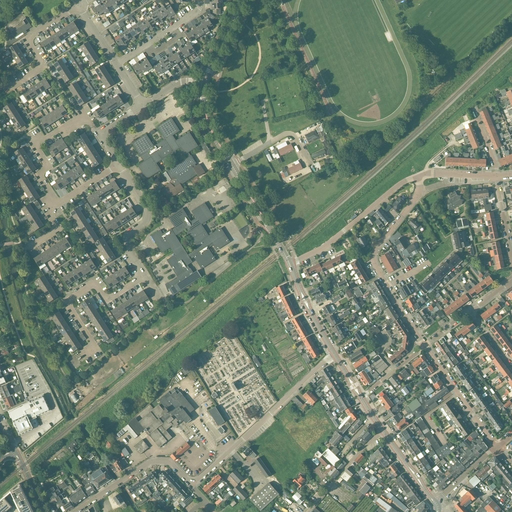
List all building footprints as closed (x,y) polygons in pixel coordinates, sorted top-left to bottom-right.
[(105,5),(110,13),(114,10),(108,0),(107,0),(106,1),(108,3),(105,5)] [(108,0),(114,10),(119,7),(114,0),(112,0),(111,1),(110,0),(108,0)] [(190,3),(179,11),(183,16),(193,8),(190,3)] [(210,4),(211,10),(216,9),(217,15),(221,14),(220,9),(219,3),(210,4)] [(104,14),(105,16),(110,13),(105,5),(102,7),(100,5),(99,6),(104,14)] [(99,17),(104,14),(99,6),(92,10),(94,13),(96,12),(98,14),(97,14),(98,15),(99,17)] [(164,7),(170,17),(175,14),(170,6),(165,9),(164,7)] [(170,17),(164,7),(159,10),(164,18),(167,16),(169,18),(170,17)] [(164,18),(159,10),(155,13),(161,23),(163,22),(161,20),(164,18)] [(158,22),(160,24),(161,23),(155,13),(150,16),(155,24),(158,22)] [(27,33),(26,31),(31,27),(23,14),(8,23),(8,26),(9,28),(8,28),(15,38),(23,33),(24,35),(27,33)] [(150,16),(146,19),(152,29),(154,28),(152,26),(155,24),(150,16)] [(212,26),(207,18),(202,21),(208,29),(212,26)] [(149,28),(151,30),(152,29),(146,19),(141,21),(146,30),(149,28)] [(141,21),(136,24),(143,35),(145,34),(143,31),(146,30),(141,21)] [(201,22),(202,24),(199,26),(204,34),(209,31),(208,29),(202,21),(201,22)] [(74,23),(69,26),(74,34),(79,31),(74,23)] [(136,24),(132,27),(137,35),(140,34),(141,36),(143,35),(136,24)] [(195,25),(193,27),(200,37),(204,34),(199,26),(196,28),(195,25)] [(69,26),(64,29),(70,37),(74,34),(69,26)] [(134,37),(137,35),(132,27),(127,30),(134,40),(136,39),(134,37)] [(195,39),(200,37),(193,27),(192,28),(193,30),(190,32),(195,39)] [(65,40),(70,37),(64,29),(60,31),(65,40)] [(134,40),(127,30),(123,33),(128,41),(131,39),(132,41),(134,40)] [(65,40),(60,31),(55,34),(60,42),(65,40)] [(186,31),(184,33),(191,43),(195,39),(190,32),(187,33),(186,31)] [(125,46),(127,45),(125,43),(128,41),(123,33),(118,36),(120,39),(120,38),(125,46)] [(55,34),(51,37),(56,45),(60,42),(55,34)] [(46,40),(51,48),(56,45),(51,37),(46,40)] [(115,41),(120,49),(125,46),(120,38),(120,39),(115,41)] [(42,44),(47,51),(51,48),(46,40),(41,43),(42,44)] [(88,42),(80,48),(83,52),(91,47),(88,42)] [(188,45),(185,47),(190,55),(195,52),(189,42),(187,43),(188,45)] [(16,45),(8,50),(11,54),(19,49),(16,45)] [(181,46),(179,47),(186,58),(190,55),(185,47),(182,49),(181,46)] [(94,52),(91,47),(83,52),(86,57),(94,52)] [(179,51),(176,53),(181,61),(186,58),(179,47),(178,49),(179,51)] [(22,54),(19,49),(11,54),(14,59),(22,54)] [(97,56),(94,52),(86,57),(89,61),(97,56)] [(172,53),(170,54),(177,63),(181,61),(176,53),(173,55),(172,53)] [(22,54),(14,59),(17,64),(25,58),(22,54)] [(170,57),(167,59),(172,66),(177,63),(170,54),(169,55),(170,57)] [(100,61),(97,56),(89,61),(92,66),(100,61)] [(20,68),(28,63),(25,58),(17,64),(20,68)] [(153,73),(155,77),(157,75),(152,68),(146,58),(144,59),(145,61),(142,63),(148,71),(148,70),(151,75),(153,73)] [(168,69),(172,66),(167,59),(164,60),(163,58),(161,59),(168,69)] [(161,59),(160,61),(161,63),(158,65),(163,72),(168,69),(161,59)] [(61,60),(53,65),(56,69),(64,64),(61,60)] [(138,63),(136,64),(143,74),(148,71),(142,63),(139,65),(138,63)] [(64,64),(56,69),(59,74),(67,69),(64,64)] [(142,72),(143,74),(136,64),(132,67),(137,75),(142,72)] [(158,75),(159,75),(163,72),(158,65),(155,66),(154,64),(152,65),(153,67),(152,68),(157,75),(158,75)] [(103,65),(95,70),(98,75),(106,70),(103,65)] [(67,69),(59,74),(62,79),(70,73),(67,69)] [(109,75),(106,70),(98,75),(101,80),(109,75)] [(73,78),(70,73),(62,79),(65,83),(73,78)] [(112,79),(109,75),(101,80),(104,84),(112,79)] [(45,79),(41,82),(46,90),(50,87),(45,79)] [(115,84),(112,79),(104,84),(107,89),(115,84)] [(36,85),(41,93),(46,90),(41,82),(36,85)] [(76,83),(68,88),(71,92),(79,87),(76,83)] [(36,85),(32,88),(37,96),(41,93),(36,85)] [(82,92),(79,87),(71,92),(74,97),(82,92)] [(509,87),(503,92),(506,98),(511,95),(511,90),(511,91),(509,87)] [(27,91),(32,99),(37,96),(32,88),(27,91)] [(27,102),(32,99),(27,91),(22,94),(27,102)] [(82,92),(74,97),(77,102),(85,96),(82,92)] [(88,101),(85,96),(77,102),(80,106),(88,101)] [(118,96),(114,99),(119,107),(124,104),(118,96)] [(119,107),(114,99),(109,102),(114,110),(119,107)] [(109,102),(104,105),(110,113),(114,110),(109,102)] [(12,104),(4,109),(7,114),(15,109),(12,104)] [(110,113),(104,105),(100,108),(105,116),(110,113)] [(482,113),(480,114),(481,118),(491,114),(487,105),(481,110),(482,113)] [(62,106),(58,109),(63,117),(68,114),(62,106)] [(95,111),(100,119),(105,116),(100,108),(95,111)] [(15,109),(7,114),(11,119),(19,114),(15,109)] [(58,109),(53,112),(58,120),(63,117),(58,109)] [(58,120),(53,112),(49,114),(54,123),(58,120)] [(11,119),(14,125),(22,120),(19,114),(11,119)] [(54,123),(49,114),(44,117),(49,126),(54,123)] [(491,114),(481,118),(483,122),(492,118),(491,114)] [(39,120),(45,129),(49,126),(44,117),(39,120)] [(154,143),(153,141),(151,143),(146,135),(132,144),(140,157),(140,156),(144,162),(138,166),(147,180),(160,171),(156,164),(162,160),(164,163),(167,160),(175,158),(173,152),(179,148),(186,159),(190,156),(188,153),(198,146),(189,133),(181,138),(180,136),(178,137),(179,139),(176,141),(172,136),(179,131),(171,118),(157,128),(162,135),(161,136),(162,138),(164,140),(154,147),(152,145),(154,143)] [(492,118),(483,122),(484,123),(485,127),(494,123),(492,118)] [(18,130),(26,125),(22,120),(14,125),(18,130)] [(467,122),(461,126),(464,133),(473,129),(471,125),(469,126),(467,122)] [(494,123),(485,127),(487,131),(496,127),(494,123)] [(315,129),(320,138),(327,135),(322,125),(315,129)] [(304,134),(313,131),(311,126),(301,130),(304,136),(305,135),(304,134)] [(496,127),(487,131),(489,135),(498,132),(496,127)] [(318,138),(315,131),(304,136),(307,143),(318,138)] [(86,132),(76,139),(79,143),(87,138),(85,135),(88,134),(86,132)] [(498,132),(489,135),(489,136),(490,140),(500,136),(498,132)] [(500,136),(490,140),(491,141),(492,144),(501,141),(500,136)] [(87,138),(79,143),(82,147),(92,141),(91,139),(89,140),(87,138)] [(59,141),(58,139),(56,140),(63,150),(67,147),(62,139),(59,141)] [(55,141),(56,143),(54,144),(59,152),(63,150),(56,140),(55,141)] [(93,142),(92,141),(82,147),(84,151),(92,146),(91,144),(93,142)] [(325,141),(322,142),(329,156),(332,154),(333,155),(335,154),(333,151),(334,150),(331,144),(328,146),(325,141)] [(501,141),(492,144),(492,145),(494,149),(497,147),(498,151),(505,148),(501,141)] [(206,154),(210,152),(206,142),(201,144),(206,154)] [(50,144),(48,145),(52,151),(55,155),(59,152),(54,144),(51,146),(50,144)] [(278,151),(281,157),(294,151),(291,144),(278,151)] [(94,148),(92,146),(84,151),(87,155),(97,149),(96,147),(94,148)] [(14,153),(18,159),(26,153),(22,148),(14,153)] [(97,149),(87,155),(90,159),(98,154),(96,152),(98,150),(97,149)] [(276,157),(277,160),(279,164),(282,163),(280,158),(278,153),(278,154),(275,149),(272,150),(274,154),(272,155),(274,158),(276,157)] [(311,156),(313,160),(326,154),(324,150),(311,156)] [(18,159),(21,164),(29,159),(26,153),(18,159)] [(98,154),(90,159),(92,163),(102,157),(101,155),(99,156),(98,154)] [(507,154),(502,156),(506,165),(510,163),(507,154)] [(196,164),(191,156),(190,156),(186,159),(166,172),(162,175),(167,180),(168,179),(169,181),(169,182),(170,183),(161,192),(164,196),(166,195),(169,200),(183,190),(180,185),(197,175),(199,177),(205,173),(199,164),(196,166),(195,164),(196,164)] [(502,156),(498,158),(501,167),(506,165),(502,156)] [(103,158),(102,157),(92,163),(95,167),(103,162),(101,160),(103,158)] [(33,164),(29,159),(21,164),(24,169),(33,164)] [(24,169),(28,175),(30,174),(31,176),(34,174),(33,172),(36,169),(33,164),(24,169)] [(288,170),(290,175),(302,169),(300,164),(288,170)] [(79,165),(75,168),(81,178),(83,177),(82,175),(84,173),(79,165)] [(78,177),(80,179),(81,178),(75,168),(71,171),(76,179),(78,177)] [(73,184),(75,182),(74,180),(76,179),(71,171),(67,173),(73,184)] [(70,183),(72,185),(73,184),(67,173),(63,176),(68,184),(70,183)] [(26,176),(18,181),(21,187),(29,182),(26,176)] [(63,176),(59,179),(65,189),(67,188),(66,185),(68,184),(63,176)] [(55,181),(60,189),(62,188),(64,190),(65,189),(59,179),(55,181)] [(119,189),(114,181),(110,184),(115,192),(119,189)] [(33,187),(29,182),(21,187),(25,192),(33,187)] [(110,184),(105,187),(110,195),(115,192),(110,184)] [(33,187),(25,192),(28,197),(36,192),(33,187)] [(110,195),(105,187),(101,190),(106,198),(110,195)] [(101,190),(96,193),(101,201),(106,198),(101,190)] [(472,202),(472,200),(477,199),(476,190),(471,191),(471,194),(468,195),(469,202),(472,202)] [(28,197),(32,203),(33,201),(35,204),(38,202),(36,200),(39,197),(36,192),(28,197)] [(453,209),(455,208),(462,204),(454,192),(448,195),(450,199),(444,202),(449,211),(453,209)] [(96,193),(91,196),(97,204),(101,201),(96,193)] [(87,199),(92,207),(97,204),(91,196),(87,199)] [(405,202),(399,197),(392,205),(394,207),(392,209),(395,211),(397,209),(398,210),(405,202)] [(105,204),(108,209),(117,203),(115,200),(111,203),(109,201),(105,204)] [(162,253),(171,247),(173,251),(192,239),(195,243),(201,239),(196,231),(202,226),(201,225),(213,217),(204,203),(191,211),(196,218),(191,222),(182,209),(168,218),(176,229),(172,232),(171,229),(162,234),(160,230),(151,236),(162,253)] [(29,204),(21,209),(25,215),(33,210),(29,204)] [(131,207),(127,210),(132,219),(137,216),(131,207)] [(78,208),(70,213),(71,215),(69,217),(70,218),(80,212),(78,208)] [(378,218),(385,226),(390,220),(384,213),(381,208),(375,213),(378,218)] [(33,210),(25,215),(28,220),(36,215),(33,210)] [(122,213),(127,222),(132,219),(127,210),(122,213)] [(75,221),(83,216),(80,212),(70,218),(71,220),(74,218),(75,221)] [(122,213),(118,216),(123,224),(127,222),(122,213)] [(36,215),(28,220),(32,225),(40,220),(36,215)] [(77,223),(75,225),(76,226),(86,220),(83,216),(75,221),(77,223)] [(118,227),(123,224),(118,216),(113,219),(118,227)] [(453,232),(460,231),(460,229),(469,227),(467,218),(455,220),(457,228),(453,229),(453,232)] [(113,219),(109,222),(114,230),(118,227),(113,219)] [(374,222),(380,229),(384,226),(378,219),(374,222)] [(35,231),(43,226),(40,220),(32,225),(35,231)] [(88,224),(86,220),(76,226),(77,228),(79,226),(80,229),(88,224)] [(417,233),(422,227),(419,225),(412,220),(408,224),(415,230),(414,230),(417,233)] [(104,225),(109,233),(114,230),(109,222),(104,225)] [(82,231),(80,233),(81,234),(91,228),(88,224),(80,229),(82,231)] [(195,243),(192,239),(173,251),(175,255),(167,260),(178,277),(168,283),(170,286),(171,286),(172,287),(169,289),(173,296),(174,296),(173,296),(201,277),(202,277),(197,270),(193,273),(190,268),(189,269),(187,265),(192,262),(190,259),(194,257),(201,269),(215,260),(207,247),(212,243),(217,250),(229,242),(220,228),(208,236),(202,226),(196,231),(201,239),(195,243)] [(94,232),(91,228),(81,234),(82,236),(84,235),(86,237),(94,232)] [(87,239),(85,241),(86,242),(96,236),(94,232),(86,237),(87,239)] [(367,244),(363,236),(358,239),(354,233),(351,235),(357,245),(359,244),(361,247),(367,244)] [(86,242),(87,244),(89,243),(91,245),(94,243),(99,240),(96,236),(86,242)] [(99,240),(94,243),(97,247),(105,242),(103,240),(106,238),(104,236),(99,240)] [(411,257),(418,253),(413,244),(408,247),(408,246),(406,243),(407,242),(406,242),(402,237),(394,242),(400,252),(401,254),(404,252),(403,250),(405,248),(407,251),(405,252),(407,255),(409,254),(411,257)] [(66,238),(60,242),(65,250),(71,246),(66,238)] [(60,242),(55,245),(60,253),(65,250),(60,242)] [(107,244),(105,242),(97,247),(100,251),(110,245),(109,243),(107,244)] [(55,245),(50,249),(55,257),(60,253),(55,245)] [(110,245),(100,251),(102,255),(110,250),(109,248),(111,246),(110,245)] [(50,249),(44,252),(50,260),(55,257),(50,249)] [(110,250),(102,255),(105,259),(115,253),(114,251),(112,252),(110,250)] [(44,252),(39,256),(44,264),(45,263),(46,265),(51,262),(49,260),(50,260),(44,252)] [(380,257),(383,263),(392,258),(389,252),(380,257)] [(116,254),(115,253),(105,259),(108,263),(116,258),(114,256),(116,254)] [(454,253),(450,257),(457,264),(458,266),(462,262),(454,253)] [(493,263),(502,261),(501,255),(494,256),(492,257),(493,263)] [(39,267),(44,264),(39,256),(34,259),(39,267)] [(343,262),(340,256),(335,258),(338,265),(343,262)] [(450,257),(447,261),(453,267),(457,264),(450,257)] [(335,258),(330,261),(333,267),(338,265),(335,258)] [(383,263),(386,268),(395,263),(392,258),(383,263)] [(407,259),(402,262),(406,267),(410,265),(407,259)] [(91,260),(87,262),(93,273),(95,271),(94,269),(96,268),(91,260)] [(356,260),(350,264),(353,269),(359,265),(356,260)] [(333,267),(330,261),(324,263),(328,270),(333,267)] [(447,261),(443,264),(449,271),(453,267),(447,261)] [(497,269),(503,268),(502,261),(493,263),(496,263),(497,269)] [(93,273),(87,262),(83,265),(88,273),(90,271),(92,274),(93,273)] [(324,263),(319,265),(323,272),(328,270),(324,263)] [(389,273),(398,268),(395,263),(386,268),(389,273)] [(323,272),(319,265),(319,264),(313,266),(316,273),(322,271),(322,272),(323,272)] [(443,264),(439,267),(446,274),(445,274),(446,275),(450,271),(449,271),(443,264)] [(83,265),(79,268),(85,278),(87,277),(85,274),(88,273),(83,265)] [(359,265),(353,269),(356,274),(362,270),(359,265)] [(313,266),(308,269),(311,276),(316,273),(313,266)] [(129,278),(131,277),(125,267),(121,270),(126,277),(128,276),(129,278)] [(446,274),(439,267),(436,271),(442,278),(442,277),(445,274),(446,274)] [(85,278),(79,268),(75,270),(80,278),(82,277),(84,279),(85,278)] [(303,271),(306,278),(311,276),(308,269),(303,271)] [(77,280),(80,278),(75,270),(71,273),(77,283),(79,282),(77,280)] [(126,277),(121,270),(117,272),(123,282),(125,281),(123,279),(126,277)] [(356,274),(359,278),(365,274),(362,270),(356,274)] [(442,278),(436,271),(432,274),(439,282),(443,278),(442,277),(442,278)] [(123,282),(117,272),(112,275),(118,283),(120,281),(122,283),(123,282)] [(77,283),(71,273),(66,275),(72,283),(74,282),(75,284),(77,283)] [(484,275),(486,278),(484,279),(489,285),(493,282),(492,280),(493,279),(491,276),(487,273),(484,275)] [(362,283),(368,279),(365,274),(359,278),(362,283)] [(439,282),(432,274),(428,278),(434,285),(436,286),(440,283),(439,282)] [(66,275),(62,278),(69,288),(71,287),(69,285),(72,283),(66,275)] [(118,283),(112,275),(108,277),(115,288),(117,287),(115,284),(118,283)] [(44,276),(36,281),(39,286),(47,281),(44,276)] [(104,280),(109,288),(112,286),(113,289),(115,288),(108,277),(104,280)] [(434,285),(428,278),(425,281),(431,288),(434,285)] [(469,279),(467,280),(477,293),(483,289),(479,284),(475,286),(473,283),(472,284),(469,279)] [(484,279),(479,284),(483,289),(489,285),(484,279)] [(345,280),(337,284),(339,288),(343,286),(345,289),(349,287),(345,280)] [(364,289),(366,292),(367,291),(368,291),(378,284),(376,280),(365,287),(366,288),(364,289)] [(468,283),(463,287),(467,292),(471,298),(477,293),(467,280),(467,281),(468,283)] [(51,286),(47,281),(39,286),(43,292),(51,286)] [(425,281),(421,285),(427,292),(431,288),(425,281)] [(370,295),(380,289),(378,284),(368,291),(369,294),(366,295),(368,297),(370,296),(370,295)] [(273,292),(275,295),(285,290),(282,285),(276,288),(272,290),(273,292)] [(406,285),(398,290),(401,294),(409,289),(406,285)] [(54,292),(51,286),(43,292),(46,297),(54,292)] [(318,287),(310,291),(312,297),(320,294),(318,287)] [(352,297),(354,299),(356,298),(350,288),(345,292),(349,299),(352,297)] [(357,298),(363,295),(359,288),(353,291),(357,298)] [(373,299),(383,293),(380,289),(370,295),(370,296),(373,299)] [(401,294),(403,298),(411,293),(409,289),(401,294)] [(143,290),(138,294),(143,302),(148,298),(143,290)] [(275,295),(271,296),(272,298),(273,299),(279,296),(280,298),(287,295),(285,290),(275,295)] [(329,291),(314,297),(317,303),(326,299),(325,297),(330,295),(329,291)] [(50,303),(58,297),(54,292),(46,297),(50,303)] [(385,297),(383,293),(373,299),(376,303),(385,297)] [(132,297),(138,305),(143,302),(138,294),(132,297)] [(469,299),(465,294),(459,298),(463,304),(469,299)] [(330,299),(333,303),(341,299),(339,295),(330,299)] [(280,305),(290,301),(287,296),(281,299),(282,301),(282,302),(279,303),(280,305)] [(409,308),(418,303),(418,302),(414,296),(405,301),(409,308)] [(420,297),(421,300),(418,302),(418,303),(409,308),(411,312),(419,307),(418,306),(422,303),(425,302),(422,296),(420,297)] [(132,297),(127,301),(132,309),(138,305),(132,297)] [(388,301),(385,297),(376,303),(377,305),(380,303),(382,305),(388,301)] [(463,304),(459,298),(454,302),(458,308),(463,304)] [(89,299),(81,304),(84,310),(92,304),(89,299)] [(127,312),(132,309),(127,301),(122,304),(127,312)] [(381,311),(390,305),(388,301),(382,305),(379,306),(381,309),(380,309),(381,311)] [(454,302),(449,306),(453,312),(458,308),(454,302)] [(331,305),(330,303),(322,308),(326,315),(329,313),(330,315),(336,311),(333,306),(331,305)] [(501,307),(497,303),(491,307),(495,312),(501,307)] [(96,310),(92,304),(84,310),(88,315),(96,310)] [(122,304),(116,308),(122,316),(127,312),(122,304)] [(292,306),(285,309),(286,311),(283,313),(284,315),(294,310),(292,306)] [(386,314),(385,314),(386,315),(393,310),(391,306),(384,311),(386,314)] [(443,310),(447,316),(453,312),(449,306),(443,310)] [(491,318),(489,316),(495,312),(491,307),(486,311),(491,318)] [(111,311),(116,319),(122,316),(116,308),(111,311)] [(57,309),(49,315),(53,320),(61,315),(57,309)] [(423,309),(414,316),(417,320),(426,313),(423,309)] [(96,310),(88,315),(91,320),(99,315),(96,310)] [(389,318),(388,318),(389,319),(396,314),(393,310),(386,315),(385,316),(386,317),(388,316),(389,318)] [(331,327),(337,324),(336,322),(341,319),(350,314),(348,311),(342,315),(340,316),(329,323),(331,327)] [(484,320),(485,322),(491,318),(486,311),(480,316),(483,320),(484,320)] [(429,317),(426,313),(417,320),(420,324),(429,317)] [(329,323),(340,316),(342,315),(341,314),(339,314),(338,314),(334,317),(332,315),(326,319),(329,323)] [(388,323),(387,322),(385,323),(387,326),(398,318),(396,314),(389,319),(389,320),(390,320),(391,321),(388,323)] [(64,320),(61,315),(53,320),(56,325),(64,320)] [(99,315),(91,320),(95,326),(103,320),(99,315)] [(429,324),(430,322),(433,320),(430,316),(429,317),(420,324),(423,328),(429,324)] [(289,325),(291,327),(300,322),(297,317),(291,321),(292,323),(289,325)] [(399,319),(393,323),(396,329),(402,324),(399,319)] [(56,325),(60,331),(68,325),(64,320),(56,325)] [(106,326),(103,320),(95,326),(98,331),(106,326)] [(291,327),(292,329),(295,328),(296,330),(303,326),(300,322),(291,327)] [(471,322),(466,327),(469,331),(475,327),(471,322)] [(495,325),(490,329),(494,334),(502,329),(498,323),(495,325)] [(332,328),(334,333),(345,326),(344,324),(339,327),(338,325),(332,328)] [(406,330),(402,324),(396,329),(399,333),(397,334),(398,335),(406,330)] [(71,330),(68,325),(60,331),(63,336),(71,330)] [(106,326),(98,331),(101,336),(109,331),(106,326)] [(295,334),(296,336),(305,331),(303,326),(296,330),(298,332),(295,334)] [(334,333),(337,337),(345,332),(344,330),(347,328),(345,326),(334,333)] [(469,331),(466,327),(460,331),(463,335),(469,331)] [(494,334),(498,340),(503,336),(501,333),(505,330),(504,330),(503,328),(502,328),(502,329),(494,334)] [(71,330),(63,336),(67,341),(75,336),(71,330)] [(360,330),(354,334),(359,342),(365,338),(360,330)] [(398,335),(400,339),(402,338),(409,336),(410,335),(406,330),(398,335)] [(113,336),(109,331),(101,336),(105,342),(113,336)] [(295,337),(296,339),(300,337),(302,339),(308,335),(305,331),(296,336),(295,337)] [(458,339),(463,335),(460,331),(454,335),(458,339)] [(337,337),(339,341),(350,335),(349,332),(346,334),(345,332),(337,337)] [(380,346),(384,343),(377,333),(377,334),(374,336),(373,337),(380,346)] [(480,345),(485,341),(481,335),(476,339),(478,342),(475,345),(476,346),(477,347),(480,345)] [(75,336),(67,341),(70,346),(78,341),(75,336)] [(302,346),(311,341),(308,336),(302,340),(303,342),(300,344),(302,346)] [(502,345),(511,338),(510,337),(509,336),(506,339),(503,336),(498,340),(502,345)] [(441,339),(434,344),(437,348),(445,342),(446,341),(443,337),(441,339)] [(511,339),(511,338),(502,345),(506,350),(511,346),(510,344),(511,342),(511,339)] [(74,352),(82,346),(78,341),(70,346),(74,352)] [(302,346),(299,347),(301,350),(306,347),(307,349),(314,346),(311,341),(302,346)] [(440,352),(448,346),(452,342),(451,341),(448,343),(447,341),(446,341),(445,342),(437,348),(440,352)] [(480,345),(484,350),(489,346),(485,341),(480,345)] [(356,348),(352,342),(343,348),(347,354),(356,348)] [(443,356),(450,350),(453,348),(450,344),(452,343),(452,342),(448,346),(440,352),(443,356)] [(307,355),(316,350),(314,346),(307,349),(308,350),(309,351),(303,355),(303,356),(304,357),(307,355)] [(450,350),(443,356),(445,360),(455,353),(459,349),(462,348),(460,346),(459,347),(455,349),(454,347),(453,348),(450,350)] [(489,346),(484,350),(488,356),(493,352),(489,346)] [(401,347),(398,350),(403,356),(408,352),(407,351),(401,347)] [(316,350),(307,355),(309,357),(311,356),(313,358),(319,355),(316,350)] [(360,351),(360,350),(348,357),(352,363),(364,356),(363,355),(364,354),(364,353),(364,352),(363,351),(362,350),(361,350),(360,351)] [(393,355),(398,360),(403,356),(398,350),(393,355)] [(488,356),(492,361),(497,357),(493,352),(488,356)] [(457,357),(455,353),(445,360),(448,364),(456,358),(457,357)] [(371,358),(368,354),(359,360),(353,364),(356,369),(362,364),(371,358)] [(388,359),(393,365),(398,360),(393,355),(388,359)] [(418,366),(426,359),(423,355),(410,365),(407,368),(412,374),(414,377),(419,373),(415,367),(418,366)] [(448,364),(451,368),(457,363),(462,360),(459,356),(457,357),(456,358),(448,364)] [(492,361),(496,366),(501,362),(497,357),(492,361)] [(382,360),(381,358),(375,363),(374,363),(371,365),(374,367),(382,360)] [(419,367),(420,366),(423,370),(430,365),(426,359),(418,366),(419,367)] [(382,360),(374,367),(376,370),(384,362),(382,360)] [(367,362),(361,366),(356,369),(358,372),(363,369),(369,365),(367,362)] [(496,366),(500,372),(505,368),(501,362),(496,366)] [(466,366),(465,364),(461,366),(460,363),(453,368),(453,369),(454,371),(455,371),(456,373),(466,366)] [(424,377),(424,378),(428,375),(434,371),(430,365),(423,370),(419,373),(423,378),(424,377)] [(458,375),(457,375),(459,378),(466,372),(464,370),(468,368),(466,366),(456,373),(458,375)] [(187,367),(182,370),(186,375),(191,371),(187,367)] [(318,378),(320,377),(329,372),(326,367),(322,370),(318,373),(320,375),(317,377),(318,378)] [(366,368),(358,374),(360,378),(367,373),(369,371),(366,368)] [(505,368),(500,372),(504,377),(510,373),(505,368)] [(397,376),(401,381),(404,377),(405,378),(409,375),(404,369),(400,373),(401,373),(397,376)] [(360,378),(363,381),(374,373),(369,377),(368,375),(368,374),(369,375),(372,372),(371,370),(369,371),(367,373),(360,378)] [(321,380),(318,382),(319,384),(322,382),(332,376),(329,372),(320,377),(320,378),(321,378),(322,379),(321,380)] [(376,372),(374,373),(363,381),(365,385),(376,378),(376,377),(379,375),(376,372)] [(460,379),(461,379),(462,381),(469,377),(466,372),(459,378),(460,379)] [(389,380),(395,388),(401,383),(395,374),(389,380)] [(440,380),(436,374),(430,378),(434,385),(440,380)] [(4,380),(6,380),(5,377),(8,375),(0,378),(0,385),(5,383),(4,380)] [(463,384),(465,386),(472,381),(471,379),(474,377),(472,375),(469,377),(462,381),(464,384),(463,384)] [(319,384),(320,384),(323,381),(325,384),(321,386),(322,388),(324,386),(334,380),(332,376),(322,382),(319,384)] [(416,384),(418,387),(421,385),(426,381),(424,378),(416,384)] [(324,388),(326,392),(328,391),(327,391),(337,385),(334,380),(324,386),(325,387),(324,388)] [(421,405),(428,400),(426,397),(443,384),(440,380),(434,385),(430,388),(426,391),(407,405),(410,409),(412,412),(415,410),(419,407),(421,405)] [(426,381),(421,385),(426,391),(430,388),(426,381)] [(467,388),(468,390),(478,383),(477,381),(473,383),(472,381),(465,386),(466,388),(467,388)] [(231,385),(235,392),(239,389),(235,382),(233,382),(231,383),(231,385)] [(0,387),(0,393),(10,389),(8,384),(5,386),(5,385),(0,387)] [(476,386),(469,391),(471,393),(470,394),(471,396),(479,391),(477,389),(481,387),(479,384),(476,386)] [(330,391),(331,394),(340,389),(337,385),(327,391),(328,391),(328,392),(330,391)] [(403,388),(406,395),(412,391),(409,385),(403,388)] [(448,391),(445,387),(428,400),(421,405),(419,407),(415,410),(417,412),(421,417),(438,405),(435,402),(437,400),(448,391)] [(12,394),(10,389),(0,393),(0,394),(2,398),(12,394)] [(329,398),(331,401),(334,398),(342,393),(340,389),(331,394),(332,394),(330,395),(327,398),(328,399),(329,398)] [(389,391),(390,391),(390,390),(389,389),(386,391),(385,390),(376,396),(379,399),(385,394),(388,392),(389,391)] [(307,401),(311,405),(312,406),(313,405),(313,404),(318,399),(309,390),(302,396),(304,397),(307,401)] [(74,393),(73,391),(69,394),(70,396),(75,404),(79,401),(83,398),(82,396),(78,399),(75,393),(74,393)] [(139,422),(145,429),(145,430),(145,431),(146,432),(147,431),(148,431),(150,434),(148,435),(159,447),(167,441),(166,441),(171,437),(165,430),(172,425),(173,427),(176,424),(177,424),(175,422),(177,420),(179,423),(183,420),(186,424),(191,419),(186,413),(193,408),(180,392),(177,394),(175,391),(171,395),(169,392),(159,400),(165,408),(163,409),(162,408),(161,408),(158,405),(150,412),(139,422)] [(474,398),(475,400),(483,394),(482,395),(479,391),(471,396),(473,398),(474,398)] [(476,402),(478,405),(485,400),(484,398),(487,395),(485,393),(483,394),(475,400),(477,402),(476,402)] [(12,394),(2,398),(6,409),(14,406),(9,396),(12,395),(12,394)] [(331,404),(332,406),(345,398),(343,394),(335,399),(336,401),(331,404)] [(382,403),(390,397),(389,395),(387,396),(385,394),(379,399),(382,403)] [(12,421),(19,435),(34,429),(30,422),(36,419),(35,417),(50,411),(43,395),(28,402),(23,404),(22,404),(8,411),(11,418),(12,421)] [(382,403),(385,407),(392,401),(394,400),(391,396),(390,397),(382,403)] [(301,408),(304,412),(311,405),(307,401),(303,405),(295,397),(292,400),(297,405),(296,406),(299,409),(301,408)] [(334,405),(335,407),(336,409),(348,402),(345,398),(332,406),(333,406),(334,405)] [(399,404),(402,402),(400,400),(395,404),(387,410),(392,417),(401,410),(399,407),(400,406),(399,404)] [(482,409),(488,404),(485,400),(478,405),(479,407),(480,406),(482,409)] [(503,406),(505,407),(506,408),(511,403),(509,400),(503,405),(503,406)] [(395,404),(392,401),(385,407),(387,410),(395,404)] [(444,411),(452,405),(449,401),(441,406),(444,411)] [(340,413),(342,411),(350,406),(348,402),(336,409),(337,409),(340,413)] [(483,412),(485,414),(492,409),(490,407),(494,405),(493,402),(489,405),(482,410),(484,412),(483,412)] [(444,411),(448,415),(455,410),(452,405),(444,411)] [(225,422),(215,407),(208,411),(218,426),(225,422)] [(341,436),(358,417),(353,411),(353,410),(351,407),(345,411),(348,416),(335,431),(337,432),(341,436)] [(487,416),(488,418),(495,414),(492,409),(485,414),(486,417),(487,416)] [(401,421),(395,425),(396,426),(395,426),(398,430),(399,430),(399,431),(408,424),(406,421),(416,414),(415,413),(417,412),(415,410),(412,412),(409,415),(401,421)] [(455,410),(448,415),(451,419),(459,414),(458,414),(455,410)] [(459,414),(451,419),(454,424),(462,418),(459,414),(458,414),(459,414)] [(490,420),(489,421),(491,423),(498,418),(495,414),(488,418),(490,420)] [(397,415),(391,419),(395,425),(401,421),(400,419),(402,417),(400,415),(398,417),(397,415)] [(137,419),(135,417),(128,423),(138,435),(141,433),(145,429),(137,419)] [(431,444),(433,448),(441,459),(444,457),(446,457),(452,452),(449,449),(453,446),(450,442),(446,445),(446,444),(440,447),(420,417),(415,421),(418,426),(421,429),(423,433),(426,437),(427,438),(424,440),(426,443),(429,442),(431,444)] [(358,418),(351,425),(347,429),(348,430),(349,429),(350,430),(352,427),(355,430),(362,422),(358,418)] [(462,418),(454,424),(455,426),(453,428),(455,430),(457,428),(465,423),(462,418)] [(501,422),(498,418),(491,423),(492,425),(493,425),(494,427),(501,422)] [(504,427),(501,422),(494,427),(496,429),(495,429),(496,431),(497,431),(504,427)] [(405,430),(398,435),(401,439),(409,433),(411,432),(412,431),(414,429),(417,427),(414,423),(412,425),(413,426),(410,428),(409,426),(405,429),(405,430)] [(457,428),(460,433),(468,427),(465,423),(457,428)] [(128,425),(125,427),(128,430),(130,433),(133,431),(128,425)] [(463,437),(471,432),(468,427),(460,433),(463,437)] [(371,436),(368,433),(369,433),(368,432),(367,432),(366,431),(358,440),(360,442),(359,443),(360,444),(361,443),(363,445),(371,436)] [(476,431),(470,436),(473,439),(478,434),(476,431)] [(343,433),(341,436),(337,432),(334,435),(329,442),(334,447),(343,437),(345,439),(347,437),(345,435),(343,433)] [(409,433),(401,439),(403,442),(410,438),(413,435),(411,432),(409,433)] [(410,438),(403,442),(406,446),(414,440),(417,438),(418,438),(417,436),(415,437),(413,435),(410,438)] [(109,440),(105,443),(108,448),(115,443),(111,437),(108,439),(109,440)] [(414,440),(406,446),(408,450),(416,445),(419,442),(417,438),(414,440)] [(484,451),(487,448),(481,438),(478,440),(476,439),(474,441),(476,442),(477,444),(484,451)] [(74,440),(66,447),(71,454),(75,451),(73,448),(77,444),(74,440)] [(149,449),(143,441),(134,448),(140,456),(144,453),(149,449)] [(465,441),(463,443),(468,448),(477,458),(480,454),(474,447),(472,449),(465,441)] [(190,446),(187,442),(175,452),(170,456),(174,460),(190,446)] [(419,442),(416,445),(408,450),(411,454),(419,448),(422,446),(421,444),(419,442)] [(484,451),(477,444),(476,446),(473,442),(471,444),(474,447),(480,454),(484,451)] [(318,451),(322,454),(328,448),(324,444),(318,451)] [(422,446),(419,448),(411,454),(414,457),(421,453),(422,452),(424,450),(422,446)] [(252,459),(256,455),(253,451),(249,447),(242,453),(246,457),(249,455),(252,459)] [(371,461),(369,463),(376,456),(383,451),(381,447),(373,453),(368,458),(371,461)] [(340,460),(328,448),(322,454),(329,462),(330,462),(334,466),(340,460)] [(473,461),(477,458),(468,448),(464,451),(467,454),(473,461)] [(121,452),(126,459),(130,456),(125,449),(121,452)] [(416,461),(423,457),(424,456),(426,455),(423,451),(424,450),(422,452),(421,453),(414,457),(416,461)] [(318,459),(325,467),(329,462),(322,454),(318,451),(313,456),(317,460),(318,459)] [(369,464),(370,465),(378,459),(379,460),(386,454),(383,451),(376,456),(369,463),(370,464),(369,464)] [(461,454),(463,457),(470,464),(473,461),(467,454),(465,455),(463,453),(461,454)] [(354,461),(358,464),(364,457),(360,454),(354,461)] [(381,463),(380,463),(381,464),(389,458),(386,454),(379,460),(378,461),(379,462),(380,462),(381,463)] [(426,460),(429,458),(432,456),(431,456),(430,454),(424,458),(423,457),(416,461),(419,465),(426,460)] [(253,461),(259,468),(263,464),(258,457),(253,461)] [(461,458),(459,460),(466,467),(470,464),(463,457),(461,459),(461,458)] [(119,472),(124,468),(123,467),(128,463),(124,458),(119,461),(118,459),(115,461),(116,462),(114,464),(119,472)] [(384,467),(392,462),(389,458),(381,464),(380,464),(382,466),(383,465),(384,467)] [(429,458),(426,460),(419,465),(421,469),(431,463),(432,462),(429,458)] [(453,458),(451,460),(454,464),(455,465),(461,472),(465,468),(456,458),(454,459),(453,458)] [(342,459),(341,461),(341,460),(335,467),(339,471),(346,463),(342,459)] [(495,472),(502,466),(499,462),(495,465),(491,468),(494,472),(495,472)] [(382,473),(383,473),(385,475),(396,466),(393,463),(382,473)] [(431,463),(421,469),(424,473),(432,467),(433,466),(431,463)] [(266,478),(271,474),(263,464),(259,468),(266,478)] [(450,464),(449,465),(451,468),(458,475),(461,472),(455,465),(453,466),(450,464)] [(492,471),(486,464),(482,467),(489,475),(490,475),(489,474),(491,472),(492,473),(492,472),(492,471)] [(339,473),(336,469),(332,465),(325,473),(326,475),(327,474),(334,479),(339,473)] [(385,475),(388,478),(390,476),(397,470),(398,469),(396,466),(385,475)] [(497,475),(497,476),(505,469),(502,466),(495,472),(494,472),(497,475)] [(345,472),(350,477),(355,472),(349,467),(345,472)] [(489,475),(482,467),(479,470),(485,477),(488,475),(488,476),(489,475)] [(447,470),(447,471),(454,478),(458,475),(451,468),(449,470),(449,469),(447,470)] [(100,469),(99,469),(89,477),(93,484),(97,489),(100,487),(100,488),(103,486),(102,485),(106,483),(106,484),(109,481),(111,480),(105,472),(103,473),(100,469)] [(229,475),(237,484),(244,478),(236,469),(229,475)] [(498,476),(501,479),(508,473),(505,469),(497,476),(497,477),(498,476)] [(157,486),(157,485),(156,483),(154,480),(156,478),(155,477),(156,475),(156,473),(154,470),(151,472),(147,474),(156,487),(157,486)] [(299,487),(304,482),(306,484),(308,482),(306,480),(302,476),(305,473),(301,470),(298,473),(299,474),(293,481),(299,487)] [(392,479),(400,473),(397,470),(390,476),(392,479)] [(486,478),(485,477),(479,470),(475,474),(482,481),(484,478),(485,479),(486,478)] [(158,480),(158,484),(160,482),(168,474),(165,471),(161,474),(160,472),(158,474),(159,476),(161,478),(158,480)] [(445,472),(443,474),(444,474),(451,481),(454,478),(447,471),(446,473),(445,472)] [(436,490),(439,487),(434,481),(428,474),(428,472),(425,474),(426,476),(432,485),(436,490)] [(439,473),(438,475),(439,476),(447,485),(451,481),(444,474),(442,476),(441,475),(439,473)] [(504,482),(503,483),(511,477),(508,473),(501,479),(500,480),(501,480),(504,482)] [(152,485),(154,488),(156,487),(147,474),(143,477),(148,484),(150,483),(152,485)] [(168,474),(160,482),(161,484),(164,481),(166,483),(171,478),(168,474)] [(367,482),(372,487),(376,482),(378,479),(381,476),(378,474),(375,477),(372,475),(370,477),(369,476),(365,481),(367,482)] [(394,481),(396,485),(405,478),(402,474),(399,477),(394,481)] [(221,482),(224,485),(230,492),(229,492),(231,494),(230,495),(231,496),(234,493),(232,490),(228,485),(218,475),(214,478),(219,484),(221,482)] [(468,481),(473,487),(480,481),(474,475),(468,481)] [(440,483),(442,485),(444,488),(447,485),(439,476),(437,478),(438,480),(440,482),(440,483)] [(87,483),(86,484),(86,486),(85,487),(86,489),(85,491),(88,495),(90,495),(90,494),(92,492),(94,492),(94,491),(95,490),(91,485),(93,484),(89,477),(85,480),(87,483)] [(148,493),(150,492),(148,488),(146,485),(148,484),(143,477),(139,480),(146,490),(148,493)] [(511,478),(511,477),(503,483),(503,484),(504,483),(507,486),(511,481),(511,478)] [(165,487),(166,489),(175,481),(171,478),(166,483),(167,485),(165,487)] [(222,490),(217,485),(219,484),(214,478),(210,482),(220,492),(222,490)] [(361,492),(364,495),(370,487),(371,488),(372,487),(367,482),(365,481),(362,478),(360,481),(362,483),(357,489),(359,491),(361,492)] [(395,492),(396,491),(399,488),(408,482),(405,478),(396,485),(398,486),(393,490),(395,492)] [(437,491),(440,492),(442,490),(444,488),(442,485),(440,483),(440,482),(438,480),(437,478),(434,481),(439,487),(436,490),(437,491)] [(141,488),(144,491),(146,490),(139,480),(135,483),(140,489),(141,488)] [(346,487),(354,492),(356,488),(344,480),(342,483),(347,486),(346,487)] [(178,485),(175,481),(166,489),(168,491),(171,488),(172,490),(178,485)] [(66,485),(64,482),(54,488),(53,487),(47,491),(49,495),(59,490),(62,488),(66,485)] [(210,482),(209,483),(207,485),(211,491),(213,489),(218,494),(220,492),(210,482)] [(269,502),(279,493),(268,482),(260,490),(269,502)] [(408,482),(399,488),(402,492),(403,491),(410,485),(408,482)] [(12,492),(6,497),(14,506),(17,503),(21,511),(34,511),(20,483),(11,491),(12,492)] [(138,496),(140,495),(138,491),(140,489),(135,483),(131,485),(138,495),(138,496)] [(309,489),(313,493),(315,490),(319,493),(321,489),(313,483),(309,489)] [(134,493),(136,497),(138,495),(131,485),(127,488),(131,495),(134,493)] [(171,495),(173,496),(181,488),(178,485),(172,490),(170,493),(171,495)] [(212,499),(214,498),(210,492),(211,491),(207,485),(203,489),(212,499)] [(243,501),(248,496),(238,485),(233,490),(243,501)] [(405,495),(407,494),(413,489),(410,485),(403,491),(402,492),(405,495)] [(181,488),(173,496),(176,500),(185,492),(181,488)] [(78,491),(77,489),(76,490),(77,492),(82,500),(87,497),(81,489),(78,491)] [(405,495),(408,499),(410,497),(416,492),(413,489),(407,494),(405,495)] [(454,506),(459,511),(499,511),(500,511),(501,510),(489,497),(480,505),(481,506),(474,511),(469,511),(470,511),(469,511),(467,511),(464,508),(477,496),(471,489),(461,499),(462,500),(459,503),(459,502),(454,506)] [(59,490),(49,495),(52,500),(58,496),(57,494),(60,492),(59,490)] [(250,499),(260,510),(269,502),(260,490),(250,499)] [(68,497),(74,505),(78,502),(73,494),(71,492),(71,493),(70,493),(72,495),(68,497)] [(82,500),(77,492),(73,494),(78,502),(82,500)] [(173,506),(175,507),(182,501),(185,504),(191,498),(188,495),(185,492),(176,500),(178,501),(173,506)] [(223,503),(224,502),(227,500),(224,497),(220,492),(218,494),(219,495),(218,496),(219,497),(222,500),(221,501),(223,503)] [(305,499),(297,492),(293,497),(301,504),(305,499)] [(410,497),(412,501),(419,496),(416,492),(410,497)] [(58,496),(52,500),(54,504),(61,500),(64,498),(62,496),(61,494),(58,496)] [(124,500),(119,494),(113,498),(118,505),(123,501),(124,500)] [(412,505),(411,505),(413,504),(414,506),(422,500),(419,496),(412,501),(407,505),(409,508),(412,505)] [(61,500),(54,504),(59,511),(64,511),(69,509),(69,510),(74,507),(70,501),(68,499),(67,497),(64,498),(61,500)] [(5,498),(0,501),(0,511),(5,511),(10,509),(12,507),(5,498)] [(388,511),(391,508),(378,498),(375,503),(377,504),(378,505),(378,506),(379,506),(386,511),(388,511)] [(427,511),(426,511),(428,508),(423,501),(418,505),(414,508),(418,511),(417,511),(427,511)]
